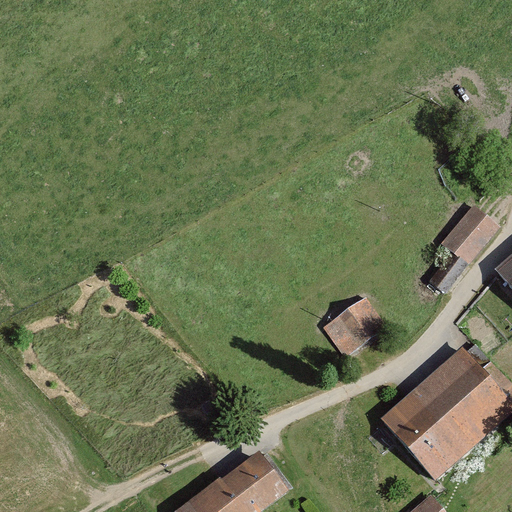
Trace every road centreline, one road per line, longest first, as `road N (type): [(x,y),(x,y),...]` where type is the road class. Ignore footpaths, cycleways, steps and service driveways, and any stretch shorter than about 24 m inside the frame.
road 1 (residential): [(511,232),(409,360),(211,453)]
road 2 (track): [(92,511),(211,453)]
